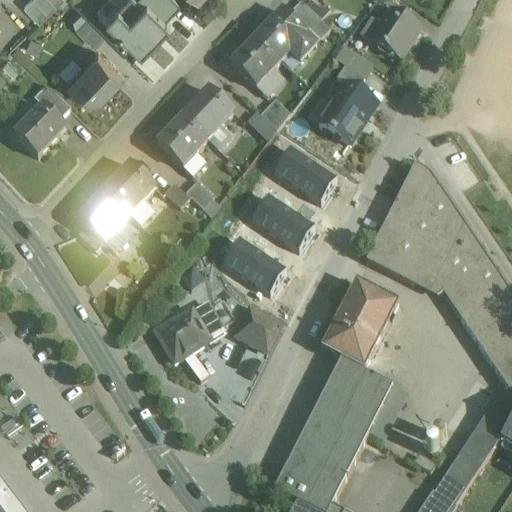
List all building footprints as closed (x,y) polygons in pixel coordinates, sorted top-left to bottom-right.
[(31,0),(24,8),(39,24),(63,0),(31,0)] [(127,0),(107,21),(142,56),(171,26),(166,22),(148,3),(144,7),(137,0),(127,0)] [(148,3),(166,22),(181,6),(174,0),(137,0),(144,7),(148,3)] [(315,0),(309,0),(302,7),(321,25),(331,15),(315,0)] [(321,25),(302,7),(292,17),(321,44),(331,34),(321,25)] [(83,33),(93,27),(84,13),(74,20),(83,33)] [(392,13),(380,30),(372,24),(362,38),(371,44),(400,64),(413,45),(411,43),(419,32),(420,33),(421,32),(392,13)] [(283,15),(257,42),(282,66),(290,58),(300,68),(317,50),(306,40),(308,39),(283,15)] [(107,40),(100,48),(122,71),(130,63),(107,40)] [(282,66),(257,42),(231,70),(256,93),(282,66)] [(345,70),(363,82),(372,69),(343,49),(334,63),(345,70)] [(98,54),(70,84),(93,106),(121,76),(98,54)] [(363,82),(345,70),(337,81),(345,87),(345,86),(356,93),(363,82)] [(356,93),(345,86),(345,87),(335,102),(338,104),(321,130),(335,140),(335,139),(350,149),(351,147),(350,146),(360,131),(361,132),(377,107),(356,93)] [(71,112),(47,89),(35,102),(44,111),(44,110),(59,125),(71,112)] [(234,118),(209,94),(184,121),(209,145),(234,118)] [(276,104),(261,120),(277,135),(290,118),(276,104)] [(59,125),(44,110),(44,111),(16,139),(39,162),(67,132),(59,125)] [(268,144),(277,135),(261,120),(256,116),(248,125),(268,144)] [(209,145),(184,121),(158,149),(183,172),(209,145)] [(276,177),(322,208),(337,186),(292,155),(276,177)] [(511,298),(430,177),(416,168),(367,264),(411,287),(429,275),(511,397),(511,298)] [(156,192),(131,169),(105,196),(130,220),(156,192)] [(214,203),(196,187),(186,198),(190,202),(191,202),(203,214),(214,203)] [(186,198),(175,188),(165,198),(181,213),(190,202),(186,198)] [(105,196),(79,223),(87,230),(104,247),(130,220),(105,196)] [(254,225),(299,254),(314,232),(269,203),(254,225)] [(104,247),(87,230),(79,239),(96,256),(104,247)] [(226,268),(271,297),(285,276),(240,246),(226,268)] [(118,275),(108,286),(115,292),(125,281),(118,275)] [(399,307),(356,285),(321,353),(346,366),(364,375),(399,307)] [(282,328),(250,312),(236,339),(268,356),(282,328)] [(192,316),(157,337),(175,367),(210,345),(192,316)] [(346,366),(279,496),(297,505),(309,511),(330,511),(332,509),(393,390),(364,375),(346,366)] [(511,427),(501,444),(511,450),(511,427)] [(501,444),(479,429),(452,470),(473,484),(500,444),(501,445),(501,444)] [(436,467),(419,457),(414,465),(431,476),(436,467)] [(473,484),(452,470),(435,497),(433,496),(421,511),(456,511),(457,511),(456,510),(473,484)] [(26,511),(0,477),(0,511),(26,511)]
